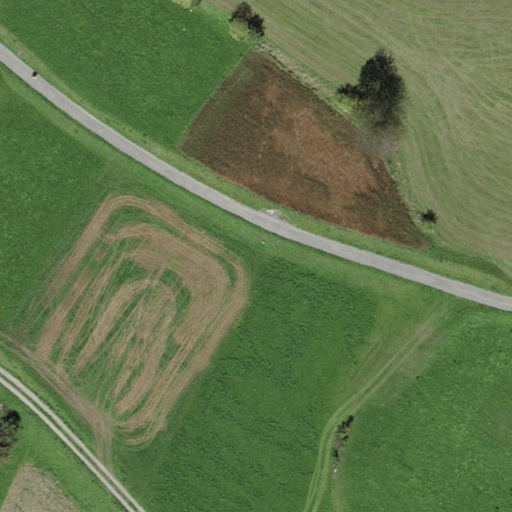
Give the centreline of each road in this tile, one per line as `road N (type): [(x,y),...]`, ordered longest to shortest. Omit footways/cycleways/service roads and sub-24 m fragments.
road 1 (unclassified): [(511,303),(223,202),(79,112),(0,48)]
road 2 (track): [(0,377),(134,511)]
